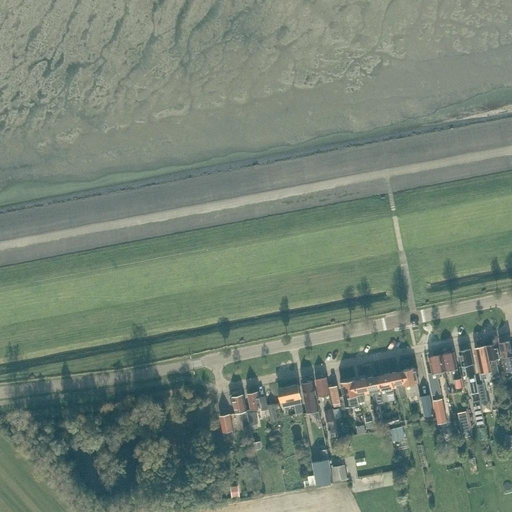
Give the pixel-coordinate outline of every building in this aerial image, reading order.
[(511,370),(511,352),(509,341),(499,343),(502,358),(505,357),(507,371),(511,370)] [(500,377),(496,359),(500,358),(497,343),(487,345),(490,360),(489,361),(491,372),(492,379),(500,377)] [(491,372),(489,361),(486,346),(475,348),(481,380),(487,378),(486,373),(491,372)] [(479,392),(477,384),(470,349),(459,351),(463,370),(467,369),(472,393),(479,392)] [(459,376),(457,369),(454,352),(442,354),(445,371),(451,370),(453,380),(454,379),(456,388),(463,387),(461,378),(459,379),(458,377),(459,376)] [(432,373),(428,374),(431,387),(440,385),(438,377),(440,377),(439,372),(444,371),(441,355),(429,357),(432,373)] [(402,370),(402,371),(405,385),(407,397),(420,395),(417,382),(418,382),(415,368),(402,370)] [(405,385),(402,371),(390,374),(393,387),(399,386),(401,399),(407,397),(405,385)] [(390,374),(379,376),(381,390),(383,397),(384,402),(389,401),(388,396),(393,395),(392,388),(393,387),(390,374)] [(367,379),(370,392),(375,391),(378,403),(384,402),(383,397),(381,390),(379,376),(367,379)] [(330,393),(329,388),(327,377),(316,380),(319,395),(323,394),(326,411),(325,411),(327,422),(335,420),(330,393)] [(358,395),(360,403),(365,402),(364,394),(370,392),(367,379),(355,381),(358,395)] [(360,404),(360,403),(358,395),(355,381),(355,380),(341,383),(346,407),(360,404)] [(321,419),(319,410),(314,381),(302,383),(306,404),(307,404),(308,413),(315,411),(317,420),(321,419)] [(477,384),(479,392),(481,402),(488,401),(484,383),(477,384)] [(298,384),(279,388),(283,407),(294,404),(297,415),(304,413),(298,384)] [(336,386),(330,387),(334,406),(340,405),(336,386)] [(266,397),(260,398),(259,391),(248,394),(251,409),(247,410),(250,425),(258,424),(256,414),(258,413),(257,408),(262,407),(262,411),(268,410),(266,397)] [(232,394),(230,397),(233,414),(236,413),(242,412),(245,429),(251,428),(250,425),(247,410),(243,395),(239,395),(239,393),(232,394)] [(425,417),(434,415),(430,395),(421,397),(425,417)] [(438,423),(447,421),(442,398),(434,400),(438,423)] [(480,400),(474,401),(479,425),(484,424),(480,403),(480,400)] [(278,420),(275,403),(268,405),(271,422),(278,420)] [(463,437),(472,436),(467,411),(458,413),(463,437)] [(235,440),(230,414),(229,414),(221,416),(226,441),(235,440)] [(427,417),(427,424),(432,423),(432,431),(437,431),(436,416),(427,417)] [(390,429),(393,442),(406,439),(403,426),(390,429)] [(333,482),(331,472),(329,459),(313,462),(317,485),(333,482)] [(335,481),(347,479),(345,465),(333,467),(335,481)] [(305,484),(315,483),(314,473),(305,474),(305,484)] [(192,493),(191,482),(183,483),(184,494),(192,493)] [(239,497),(238,485),(230,486),(231,498),(239,497)]
